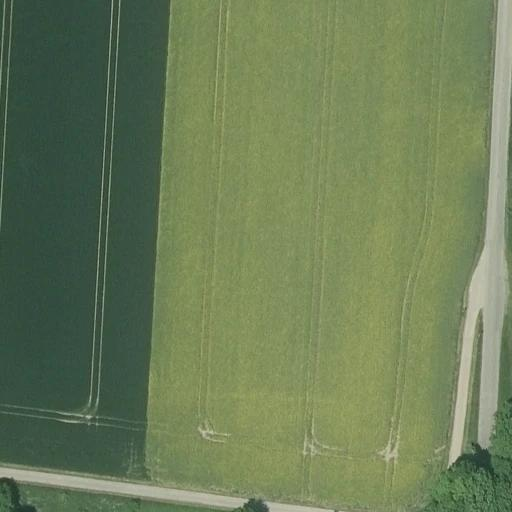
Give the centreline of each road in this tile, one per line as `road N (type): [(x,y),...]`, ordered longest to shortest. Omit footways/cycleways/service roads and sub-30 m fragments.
road 1 (unclassified): [(481,511),(505,0)]
road 2 (track): [(0,475),(275,511)]
road 3 (track): [(441,511),(455,471),(471,313),(492,251)]
